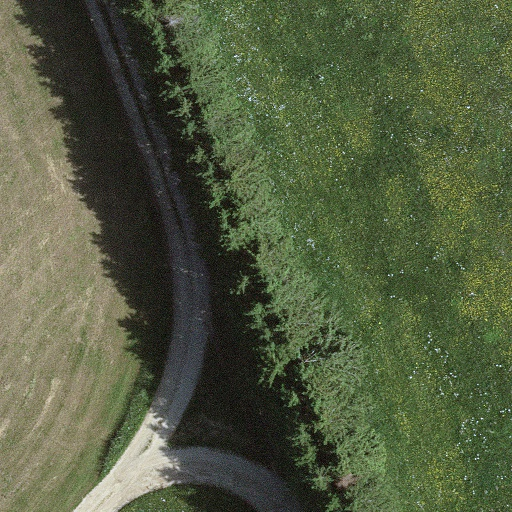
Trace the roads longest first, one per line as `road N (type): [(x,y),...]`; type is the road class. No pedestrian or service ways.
road 1 (unclassified): [(99,511),(145,464),(192,319),(173,195),(103,0)]
road 2 (track): [(286,511),(227,468),(145,464)]
